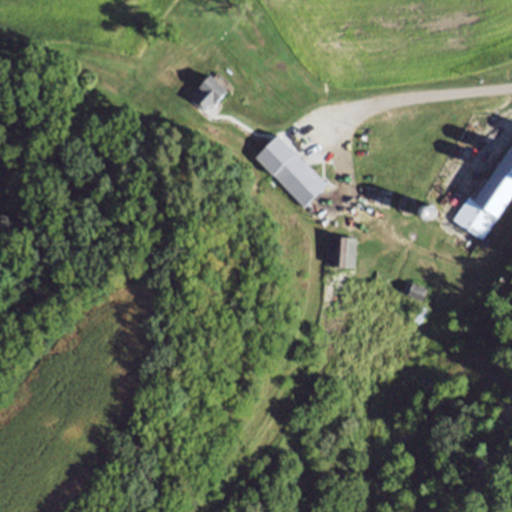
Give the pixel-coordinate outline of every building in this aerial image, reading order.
[(192,94),(212,74),(214,76),(218,72),(228,82),(223,87),(229,93),(218,104),(214,101),(203,112),(193,101),(196,98),(192,94)] [(303,208),(327,185),(279,135),(255,157),(303,208)] [(450,222),(482,176),(491,182),(511,151),(511,205),(484,245),(450,222)] [(365,187),(362,205),(388,210),(391,192),(365,187)] [(327,237),(356,239),(354,268),(325,266),(327,237)] [(406,282),(402,292),(422,301),(427,290),(406,282)]
